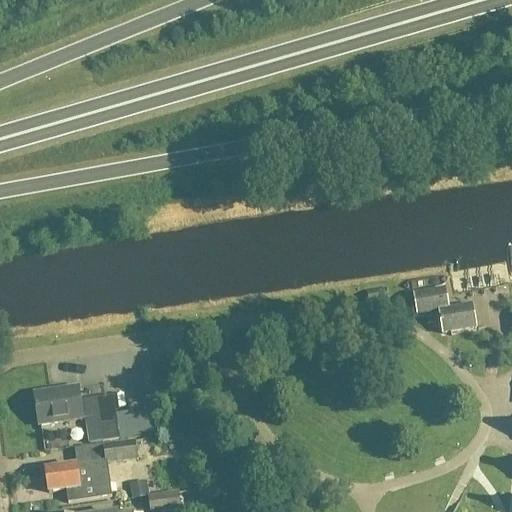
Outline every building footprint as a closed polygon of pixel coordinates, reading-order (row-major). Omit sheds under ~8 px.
[(414,303),(415,312),(416,318),(438,315),(442,337),(446,336),(450,335),(475,331),(471,307),(447,312),(444,292),(413,297),(414,303)] [(179,381),(179,379),(165,381),(166,392),(180,390),(180,388),(179,381)] [(33,397),(38,429),(82,423),(98,420),(102,446),(118,443),(112,400),(79,405),(77,390),(33,397)] [(101,447),(104,467),(136,462),(134,442),(101,447)] [(108,483),(95,485),(93,470),(77,473),(76,469),(44,474),(48,497),(65,494),(67,506),(111,499),(108,483)] [(182,511),(180,496),(149,500),(150,511),(182,511)]
